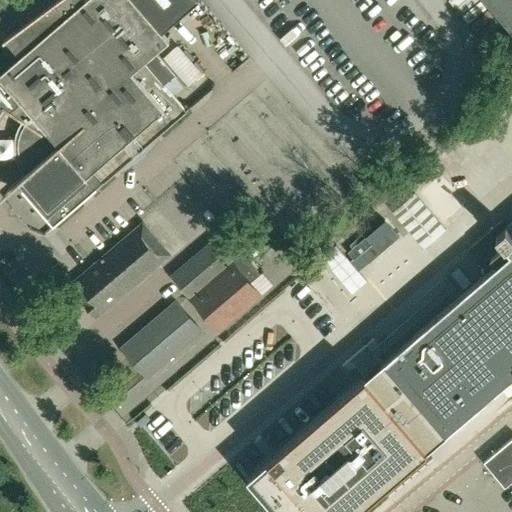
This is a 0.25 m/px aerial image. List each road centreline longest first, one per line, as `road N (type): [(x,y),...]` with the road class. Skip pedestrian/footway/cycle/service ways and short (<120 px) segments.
road 1 (primary): [(106,511),(0,378)]
road 2 (unknown): [(327,0),(425,122)]
road 3 (unclassified): [(401,511),(511,418)]
